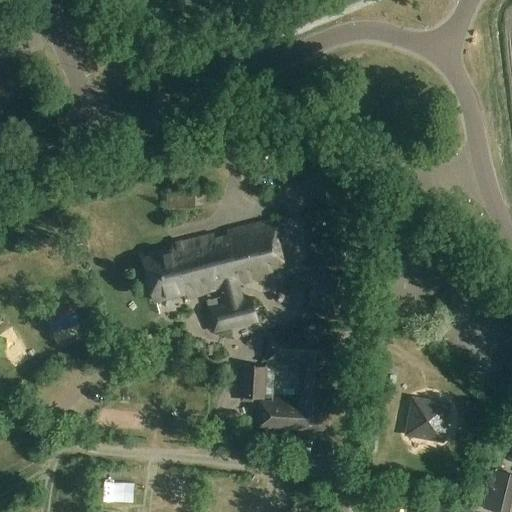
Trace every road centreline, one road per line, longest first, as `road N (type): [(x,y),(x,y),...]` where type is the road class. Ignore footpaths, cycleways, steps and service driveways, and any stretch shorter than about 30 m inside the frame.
road 1 (tertiary): [(105,136),(349,32),(438,39)]
road 2 (track): [(222,461),(93,448),(0,407)]
road 3 (tertiary): [(511,250),(466,93),(438,39)]
road 4 (unclassified): [(105,136),(63,45),(52,0)]
